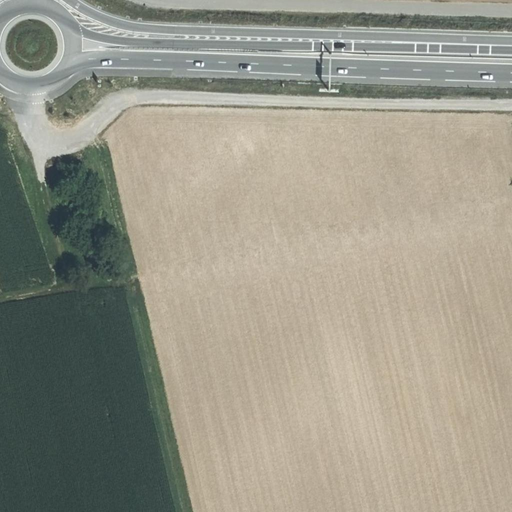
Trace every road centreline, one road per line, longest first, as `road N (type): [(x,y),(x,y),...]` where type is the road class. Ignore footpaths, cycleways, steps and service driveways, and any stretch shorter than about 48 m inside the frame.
road 1 (track): [(34,86),(35,124),(59,139),(138,95),(511,105)]
road 2 (trunk): [(511,51),(149,41)]
road 3 (trunk): [(150,60),(511,72)]
road 4 (track): [(511,9),(163,0)]
road 5 (track): [(180,511),(124,279)]
